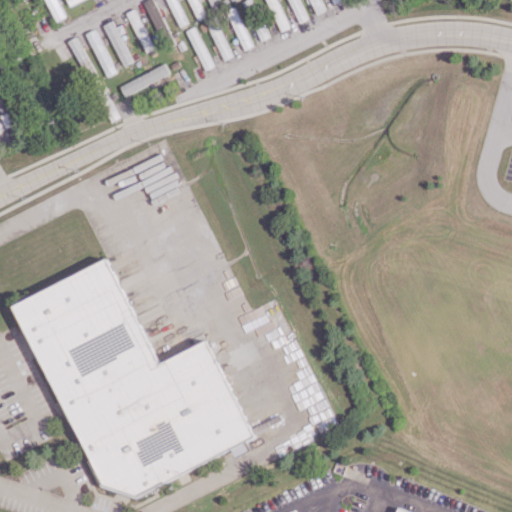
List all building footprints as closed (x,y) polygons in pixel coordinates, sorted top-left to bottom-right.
[(64,18),(56,0),(45,0),(55,21),(64,18)] [(177,0),(171,0),(168,1),(178,26),(186,23),(177,0)] [(250,0),(247,0),(243,2),(248,17),(256,15),(250,0)] [(266,0),(279,30),(287,27),(276,0),(266,0)] [(226,9),(243,50),(252,46),(234,6),(226,9)] [(128,11),(143,52),(151,49),(137,8),(128,11)] [(230,57),(215,15),(206,18),(221,61),(230,57)] [(122,38),(127,36),(119,19),(104,26),(122,66),(132,62),(122,38)] [(213,66),(194,26),(186,31),(205,69),(213,66)] [(85,33),(106,77),(116,72),(95,29),(85,33)] [(92,70),(77,36),(69,40),(84,74),(92,70)] [(119,85),(123,95),(169,74),(164,64),(119,85)] [(107,259),(14,306),(105,485),(139,494),(255,436),(207,340),(160,364),(107,259)]
